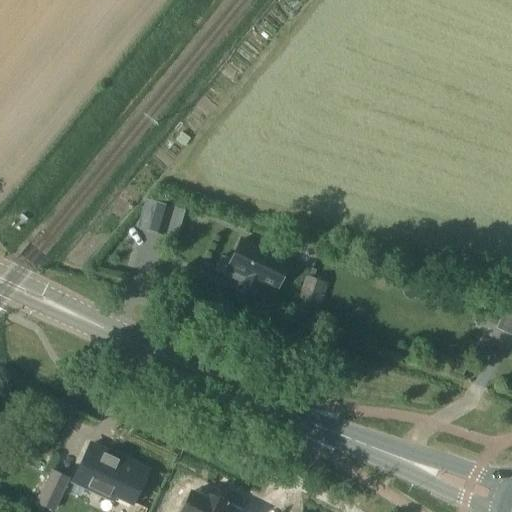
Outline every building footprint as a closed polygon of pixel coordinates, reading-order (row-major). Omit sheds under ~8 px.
[(156,203),(148,230),(164,235),(172,208),(156,203)] [(242,239),(226,273),(257,288),(259,283),(274,290),(288,261),(242,239)] [(293,309),(314,318),(327,283),(302,274),(292,302),(295,303),(293,309)] [(511,304),(510,304),(499,329),(511,334),(511,304)] [(90,443),(73,480),(102,494),(104,489),(115,494),(116,492),(133,500),(147,469),(90,443)] [(24,503),(40,451),(20,445),(4,497),(24,503)] [(53,511),(69,478),(51,469),(35,503),(53,511)] [(193,494),(184,511),(239,511),(212,498),(210,503),(193,494)]
